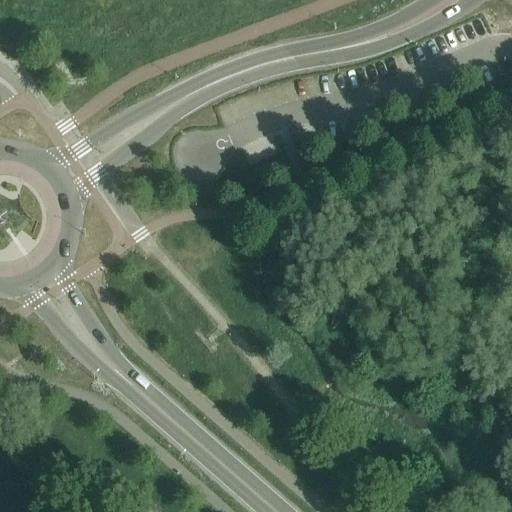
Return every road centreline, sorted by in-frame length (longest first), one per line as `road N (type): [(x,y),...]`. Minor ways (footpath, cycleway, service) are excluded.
road 1 (unclassified): [(195,155),(474,57),(511,52)]
road 2 (secondary): [(276,511),(114,370)]
road 3 (tertiary): [(380,39),(239,72),(186,97)]
road 4 (tertiary): [(71,206),(85,183),(180,111),(186,97)]
road 5 (tertiary): [(186,97),(170,95),(44,163)]
road 6 (secondary): [(15,287),(35,296),(96,367),(114,370)]
road 7 (secondary): [(114,370),(59,259)]
